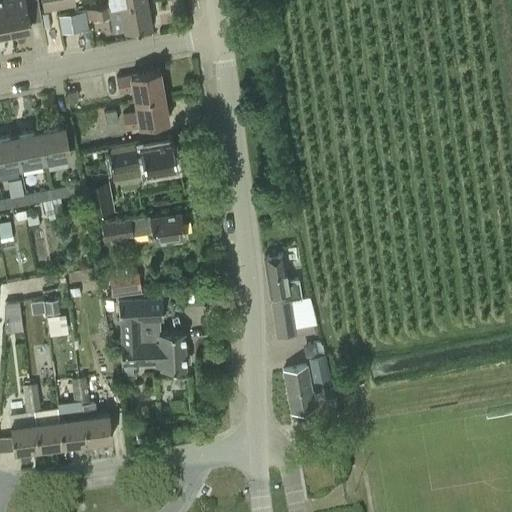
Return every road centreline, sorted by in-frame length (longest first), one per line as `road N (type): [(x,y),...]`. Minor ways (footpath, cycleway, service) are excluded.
road 1 (unclassified): [(255,447),(247,255),(215,38)]
road 2 (residential): [(0,80),(215,38)]
road 3 (residential): [(200,458),(0,483)]
